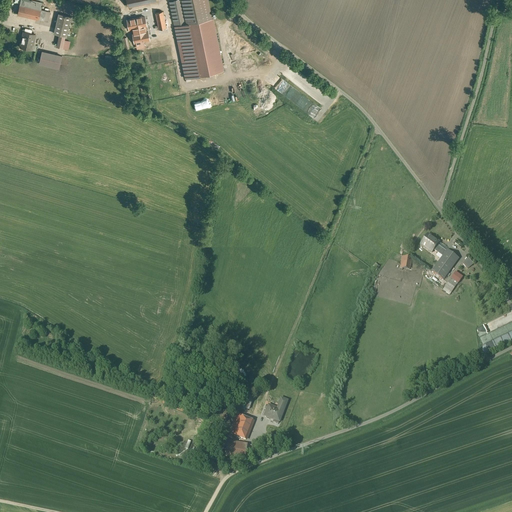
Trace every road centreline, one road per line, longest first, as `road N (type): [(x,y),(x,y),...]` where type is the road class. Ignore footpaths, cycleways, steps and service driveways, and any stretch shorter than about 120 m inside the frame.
road 1 (unclassified): [(205,511),(231,473),(377,418),(511,347)]
road 2 (track): [(377,124),(258,415)]
road 3 (unclassified): [(436,202),(368,113),(231,0)]
road 4 (unclassified): [(498,0),(464,144),(436,202)]
road 5 (unclassified): [(511,302),(436,202)]
